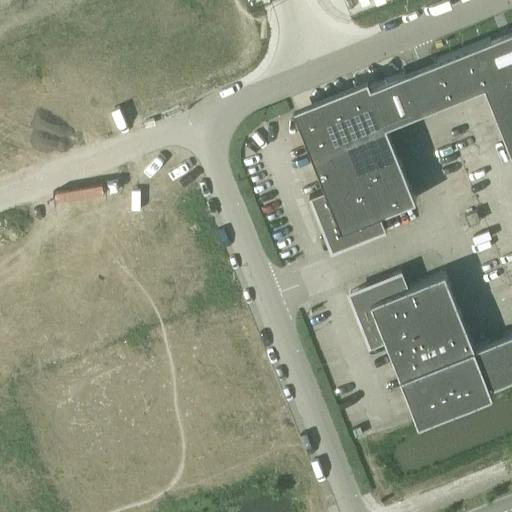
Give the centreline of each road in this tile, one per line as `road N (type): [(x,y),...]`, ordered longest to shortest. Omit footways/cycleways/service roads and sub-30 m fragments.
road 1 (unclassified): [(199,122),(353,511)]
road 2 (unclassified): [(199,122),(503,0)]
road 3 (unclassified): [(0,202),(199,122)]
